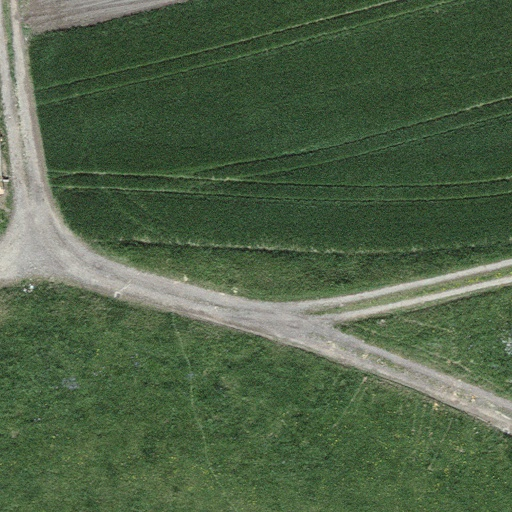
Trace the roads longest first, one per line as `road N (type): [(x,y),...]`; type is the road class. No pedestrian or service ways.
road 1 (track): [(18,245),(281,321),(511,419)]
road 2 (track): [(2,0),(28,215),(18,245),(0,260)]
road 3 (track): [(281,321),(511,262)]
